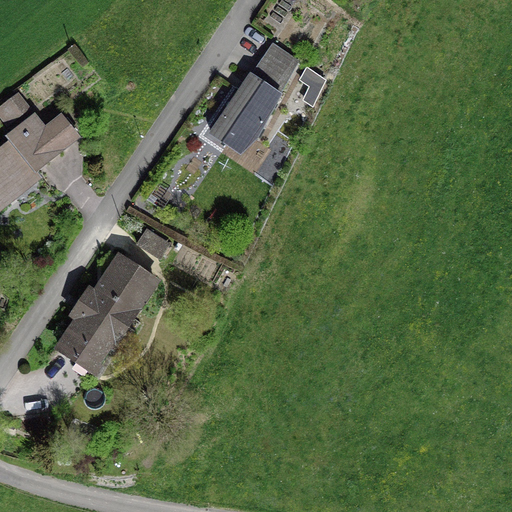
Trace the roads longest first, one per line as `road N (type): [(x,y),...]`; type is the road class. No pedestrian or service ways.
road 1 (residential): [(244,0),(0,371)]
road 2 (residential): [(0,469),(162,511)]
